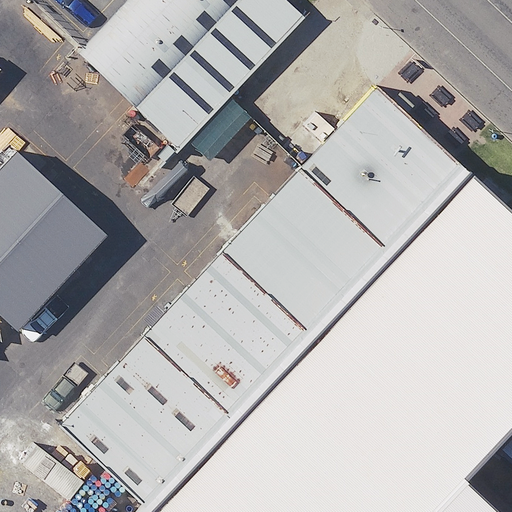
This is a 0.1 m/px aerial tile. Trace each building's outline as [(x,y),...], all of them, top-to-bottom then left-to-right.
[(303,16),(286,0),(127,0),(78,52),(177,147),(303,16)] [(460,167),(373,85),(54,423),(142,505),(460,167)] [(231,96),(189,143),(211,164),(254,117),(231,96)] [(104,233),(16,149),(0,165),(0,310),(16,325),(104,233)] [(501,511),(456,471),(511,411),(511,213),(465,169),(143,511),(501,511)] [(511,429),(496,446),(511,461),(511,429)]
